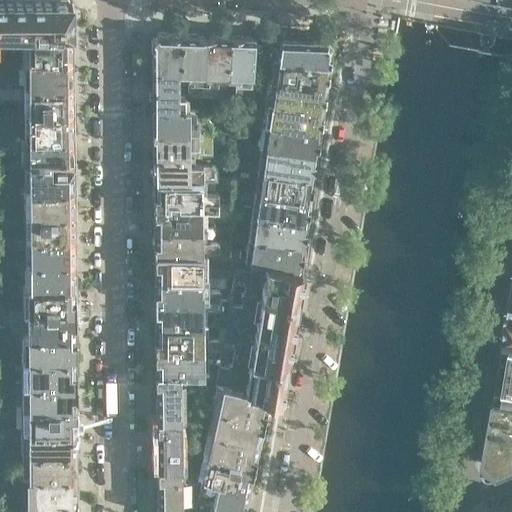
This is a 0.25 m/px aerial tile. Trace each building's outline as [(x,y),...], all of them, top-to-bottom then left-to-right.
[(70,29),(70,0),(0,0),(0,26),(25,27),(70,29)] [(70,55),(70,29),(25,27),(25,44),(22,44),(19,45),(20,52),(22,56),(25,56),(70,55)] [(181,68),(182,33),(156,32),(150,37),(151,68),(175,68),(181,68)] [(202,92),(204,34),(182,33),(181,68),(190,69),(190,88),(193,92),(202,92)] [(228,70),(229,34),(204,34),(202,92),(210,93),(214,88),(215,69),(228,70)] [(252,73),(253,50),(253,35),(229,34),(228,70),(240,70),(238,88),(243,94),(251,94),(252,73)] [(329,60),(331,44),(331,43),(326,38),(280,36),(253,35),(253,50),(263,51),(278,53),(329,60)] [(262,74),(263,51),(253,50),(252,73),(262,74)] [(325,83),(329,60),(278,53),(275,76),(325,83)] [(71,81),(70,55),(25,56),(26,65),(17,65),(17,82),(26,82),(71,81)] [(175,93),(175,68),(151,68),(151,108),(180,108),(180,93),(175,93)] [(261,98),(262,74),(252,73),(251,94),(251,96),(261,98)] [(322,106),(325,83),(275,76),(272,99),(322,106)] [(71,108),(71,81),(26,82),(26,109),(71,108)] [(319,128),(322,106),(272,99),(269,121),(319,128)] [(71,135),(71,108),(26,109),(26,135),(71,135)] [(212,122),(208,118),(186,118),(186,108),(180,108),(151,108),(151,132),(212,131),(212,122)] [(250,119),(251,108),(238,108),(238,117),(250,119)] [(316,151),(319,128),(269,121),(265,144),(316,151)] [(208,145),(212,141),(212,131),(151,132),(152,156),(186,155),(186,145),(208,145)] [(72,161),(71,135),(26,135),(26,161),(72,161)] [(312,174),(316,151),(265,144),(262,167),(312,174)] [(212,169),(208,165),(186,166),(186,155),(152,156),(152,180),(201,179),(212,179),(212,169)] [(72,184),(72,161),(26,161),(27,184),(72,184)] [(309,197),(312,174),(262,167),(259,189),(309,197)] [(201,193),(201,179),(152,180),(152,205),(214,204),(214,193),(201,193)] [(72,209),(72,184),(27,184),(27,210),(72,209)] [(306,219),(309,197),(259,189),(256,212),(306,219)] [(201,228),(201,214),(214,214),(214,204),(152,205),(153,228),(201,228)] [(73,233),(72,209),(27,210),(27,234),(73,233)] [(303,242),(306,219),(256,212),(253,235),(303,242)] [(202,241),(201,228),(153,228),(153,251),(201,250),(215,250),(215,241),(202,241)] [(73,257),(73,233),(27,234),(28,257),(73,257)] [(299,265),(303,242),(253,235),(250,257),(266,260),(299,265)] [(202,274),(201,250),(153,251),(153,274),(202,274)] [(303,266),(299,265),(266,260),(250,257),(237,255),(215,382),(225,385),(268,394),(277,396),(280,396),(303,266)] [(73,282),(73,257),(28,257),(28,283),(73,282)] [(202,289),(202,274),(153,274),(153,298),(217,298),(217,289),(202,289)] [(74,306),(73,282),(28,283),(24,283),(24,307),(74,306)] [(203,322),(202,306),(217,306),(217,298),(153,298),(154,323),(203,322)] [(74,331),(74,306),(24,307),(25,332),(74,331)] [(511,312),(507,311),(503,334),(511,335),(511,312)] [(203,336),(203,322),(154,323),(154,345),(218,344),(218,336),(203,336)] [(74,355),(74,331),(25,332),(25,356),(74,355)] [(511,335),(503,334),(500,355),(511,357),(511,335)] [(203,369),(203,354),(218,354),(218,344),(154,345),(154,370),(191,369),(203,369)] [(74,379),(74,355),(25,356),(25,379),(74,379)] [(511,380),(511,357),(500,355),(496,377),(511,380)] [(178,419),(178,382),(191,382),(191,369),(154,370),(155,419),(178,419)] [(511,457),(511,380),(496,377),(482,454),(482,456),(482,457),(482,459),(483,460),(484,461),(485,463),(487,464),(489,465),(490,465),(492,465),(494,465),(511,457)] [(75,402),(74,379),(25,379),(25,402),(75,402)] [(263,416),(268,394),(225,385),(220,406),(263,416)] [(75,425),(75,402),(25,402),(26,426),(75,425)] [(258,439),(263,416),(220,406),(214,429),(258,439)] [(179,464),(178,419),(155,419),(155,464),(179,464)] [(75,450),(75,425),(26,426),(26,450),(75,450)] [(253,462),(258,439),(214,429),(209,452),(253,462)] [(75,473),(75,450),(26,450),(26,474),(75,473)] [(248,486),(253,462),(209,452),(204,476),(248,486)] [(196,511),(196,506),(196,496),(195,474),(190,473),(191,464),(179,464),(155,464),(156,498),(155,511),(196,511)] [(76,498),(75,473),(26,474),(26,498),(76,498)] [(243,507),(248,486),(204,476),(195,474),(196,496),(219,502),(243,507)] [(242,511),(243,507),(219,502),(196,496),(196,506),(208,509),(207,511),(242,511)] [(75,511),(76,498),(26,498),(26,511),(75,511)]
